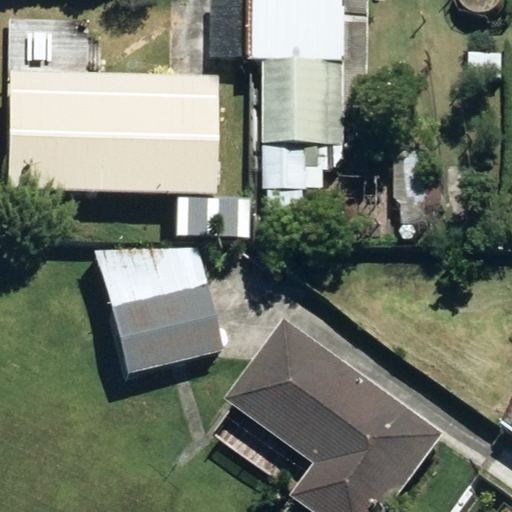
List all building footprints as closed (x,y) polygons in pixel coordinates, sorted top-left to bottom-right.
[(356,0),(267,0),(266,69),(276,69),(276,198),(315,197),(315,153),(340,152),(340,70),(355,69),(356,0)] [(509,60),(477,59),(476,83),(508,84),(509,60)] [(10,199),(219,203),(220,83),(12,81),(10,199)] [(400,210),(440,211),(439,152),(400,151),(400,210)] [(98,257),(131,382),(227,357),(200,254),(98,257)] [(304,508),(310,511),(404,511),(455,441),(296,328),(239,409),(327,473),(304,508)]
